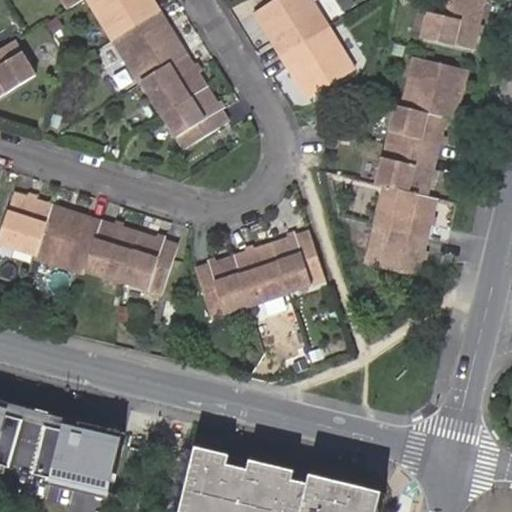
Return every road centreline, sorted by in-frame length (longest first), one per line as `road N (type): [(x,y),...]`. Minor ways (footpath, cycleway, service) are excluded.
road 1 (residential): [(202,0),(282,131),(278,163),(255,204),(210,217),(0,147)]
road 2 (residential): [(0,354),(454,461)]
road 3 (residential): [(511,207),(454,461)]
